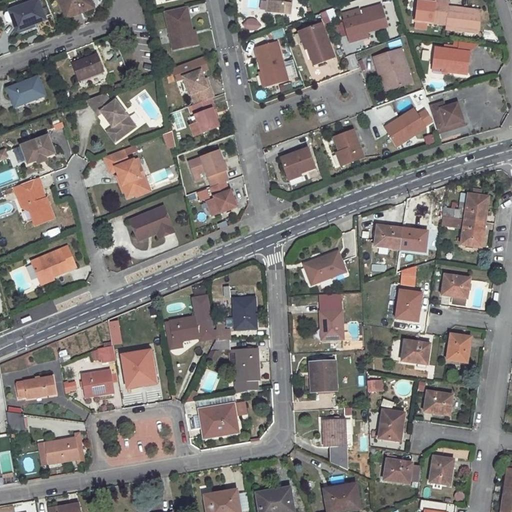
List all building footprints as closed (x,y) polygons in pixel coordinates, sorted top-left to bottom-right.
[(38,0),(10,11),(17,31),(45,20),(38,0)] [(91,0),(59,0),(65,13),(79,8),(81,13),(94,8),(91,0)] [(271,0),(270,12),(291,14),(292,0),(271,0)] [(450,1),(438,0),(418,0),(415,21),(447,25),(449,7),(450,1)] [(388,27),(381,6),(373,8),(374,13),(365,16),(345,21),(351,43),(359,40),(358,35),(368,33),(388,27)] [(186,7),(165,12),(173,50),(193,46),(190,32),(192,32),(186,7)] [(482,11),(449,7),(447,25),(446,29),(479,33),(482,11)] [(79,8),(65,13),(67,18),(81,13),(79,8)] [(242,23),(248,34),(261,27),(256,16),(242,23)] [(315,65),(335,58),(323,24),(304,31),(308,42),(304,44),(312,64),(314,63),(315,65)] [(304,31),(299,33),(304,44),(308,42),(304,31)] [(278,42),(257,48),(264,72),(266,71),(269,85),(289,80),(278,42)] [(470,52),(436,48),(433,67),(443,69),(442,72),(467,75),(470,52)] [(402,49),(375,57),(380,75),(382,75),(387,73),(393,89),(413,83),(402,49)] [(97,55),(87,59),(88,60),(83,62),(82,61),(73,64),(79,81),(104,72),(97,55)] [(212,98),(215,97),(211,87),(208,88),(205,80),(201,71),(184,78),(191,95),(193,94),(196,104),(212,98)] [(264,72),(261,73),(265,87),(269,85),(266,71),(264,72)] [(382,75),(388,90),(393,89),(387,73),(382,75)] [(38,78),(21,84),(22,87),(17,88),(17,86),(8,89),(15,107),(45,96),(38,78)] [(103,95),(102,95),(86,102),(95,114),(100,115),(101,114),(111,129),(111,132),(115,138),(119,138),(134,128),(131,124),(132,124),(128,119),(127,120),(125,116),(124,117),(113,102),(110,104),(103,95)] [(196,104),(193,105),(196,115),(195,115),(198,123),(190,126),(194,136),(219,127),(213,109),(215,108),(212,98),(196,104)] [(432,106),(440,132),(454,128),(452,123),(465,119),(460,102),(447,106),(445,102),(432,106)] [(393,105),(366,112),(374,139),(386,136),(382,122),(397,118),(393,105)] [(428,128),(416,109),(402,118),(404,121),(388,130),(399,146),(428,128)] [(402,118),(386,127),(388,130),(404,121),(402,118)] [(465,119),(452,123),(454,128),(466,124),(465,119)] [(111,132),(111,129),(106,133),(113,143),(119,138),(115,138),(111,132)] [(355,130),(335,137),(345,165),(364,158),(355,130)] [(173,133),(164,133),(165,148),(174,148),(173,133)] [(43,159),(45,158),(54,155),(54,154),(47,136),(20,146),(26,164),(35,161),(38,160),(37,158),(42,156),(43,159)] [(309,148),(281,158),(288,177),(316,168),(309,148)] [(139,178),(136,169),(138,168),(134,160),(128,162),(123,150),(103,158),(109,174),(115,172),(117,177),(123,193),(126,199),(135,195),(134,194),(144,190),(147,188),(143,177),(139,178)] [(225,182),(227,181),(224,172),(226,171),(219,151),(189,162),(195,182),(201,180),(199,174),(206,172),(211,187),(225,182)] [(37,165),(46,161),(45,158),(43,159),(42,156),(37,158),(38,160),(35,161),(37,165)] [(14,169),(0,173),(0,185),(17,179),(14,169)] [(123,193),(117,177),(115,177),(121,193),(123,193)] [(37,179),(13,188),(21,209),(27,207),(35,227),(53,220),(47,203),(41,206),(39,202),(41,201),(37,191),(41,189),(37,179)] [(211,187),(209,188),(213,199),(218,214),(235,208),(230,191),(228,192),(225,182),(211,187)] [(135,197),(149,192),(147,188),(144,190),(134,194),(135,195),(135,197)] [(196,193),(199,200),(208,196),(205,190),(196,193)] [(468,195),(464,220),(483,223),(485,213),(486,214),(488,198),(468,195)] [(205,201),(210,217),(218,214),(213,199),(205,201)] [(165,207),(130,221),(136,238),(155,231),(156,234),(158,239),(173,233),(175,232),(165,207)] [(443,209),(442,216),(455,218),(456,211),(443,209)] [(464,220),(460,246),(481,248),(483,232),(482,232),(483,223),(464,220)] [(377,227),(375,246),(390,249),(390,247),(400,248),(402,229),(377,227)] [(402,229),(400,248),(409,249),(409,251),(425,253),(428,232),(402,229)] [(155,231),(136,238),(138,241),(156,234),(155,231)] [(67,247),(31,262),(39,281),(51,275),(51,277),(75,267),(67,247)] [(337,252),(303,265),(311,285),(345,272),(337,252)] [(51,277),(51,275),(39,281),(40,285),(52,279),(51,277)] [(444,275),(442,294),(451,295),(451,297),(452,297),(467,300),(470,279),(444,275)] [(400,291),(396,319),(416,322),(417,312),(419,312),(422,294),(400,291)] [(340,295),(319,296),(320,303),(341,302),(340,295)] [(215,339),(208,296),(192,298),(196,318),(169,322),(169,323),(170,327),(166,328),(168,338),(172,338),(173,344),(181,342),(199,339),(200,342),(215,339)] [(467,300),(452,297),(451,304),(466,306),(467,300)] [(255,299),(234,300),(235,318),(226,319),(227,328),(235,328),(235,330),(256,329),(255,299)] [(320,303),(320,305),(322,340),(343,339),(341,302),(320,303)] [(217,331),(214,331),(216,341),(231,341),(231,331),(225,331),(225,326),(216,326),(217,331)] [(470,347),(468,347),(469,338),(451,335),(447,360),(467,363),(470,347)] [(172,338),(168,338),(170,350),(182,348),(181,342),(173,344),(172,338)] [(404,341),(401,361),(417,364),(418,362),(427,364),(430,345),(404,341)] [(105,348),(99,349),(100,353),(104,353),(105,362),(115,361),(113,347),(112,347),(111,343),(104,345),(105,348)] [(215,343),(211,352),(220,351),(229,351),(230,351),(230,343),(215,343)] [(236,394),(257,391),(257,382),(259,381),(257,350),(230,351),(229,351),(230,369),(236,368),(237,382),(235,382),(236,394)] [(150,352),(122,357),(127,388),(139,386),(139,383),(155,381),(150,352)] [(335,363),(310,364),(310,374),(313,374),(314,392),(336,391),(335,363)] [(117,370),(82,376),(86,398),(113,393),(112,383),(119,382),(117,370)] [(25,383),(17,385),(20,398),(27,397),(27,399),(55,394),(53,378),(25,382),(25,383)] [(375,381),(367,381),(367,393),(376,392),(375,381)] [(427,391),(423,411),(433,412),(433,413),(449,416),(452,395),(427,391)] [(233,396),(199,401),(205,438),(238,432),(233,406),(234,405),(233,396)] [(382,411),(378,438),(399,442),(400,432),(401,432),(404,414),(382,411)] [(26,432),(23,415),(6,413),(10,433),(26,432)] [(345,419),(323,420),(324,448),(346,447),(345,419)] [(80,434),(75,434),(76,439),(80,460),(77,460),(78,464),(85,463),(80,434)] [(76,439),(45,443),(49,465),(77,460),(80,460),(76,439)] [(387,456),(383,480),(400,483),(400,481),(409,483),(410,480),(412,466),(412,464),(395,461),(392,461),(393,457),(387,456)] [(434,457),(430,482),(450,485),(452,469),(451,469),(453,460),(434,457)] [(420,467),(412,466),(410,480),(418,481),(420,467)] [(355,485),(324,490),(327,511),(339,511),(359,509),(355,485)] [(240,511),(236,491),(206,496),(208,511),(240,511)] [(276,491),(258,494),(260,511),(293,511),(294,511),(290,491),(276,494),(276,491)] [(238,494),(242,511),(243,511),(248,511),(245,492),(238,494)] [(502,504),(500,511),(511,511),(511,495),(505,495),(504,504),(502,504)]
